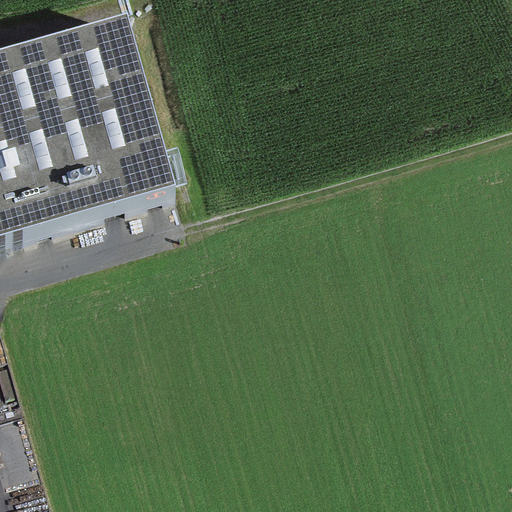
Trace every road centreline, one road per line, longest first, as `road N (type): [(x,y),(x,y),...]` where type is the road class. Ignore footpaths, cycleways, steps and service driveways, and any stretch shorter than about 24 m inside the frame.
road 1 (track): [(186,231),(511,137)]
road 2 (unknown): [(0,269),(154,223)]
